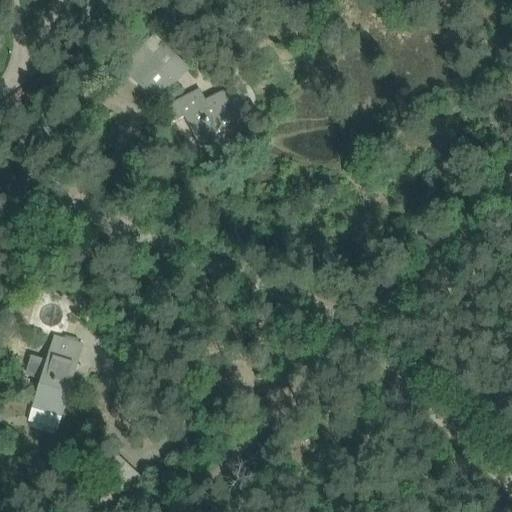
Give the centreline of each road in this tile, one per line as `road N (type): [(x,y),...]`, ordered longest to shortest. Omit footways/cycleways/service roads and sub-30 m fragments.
road 1 (residential): [(367,337),(0,189)]
road 2 (residential): [(188,511),(367,337)]
road 3 (unknown): [(62,214),(144,0)]
road 4 (residential): [(367,337),(511,189)]
road 5 (residential): [(511,478),(367,337)]
